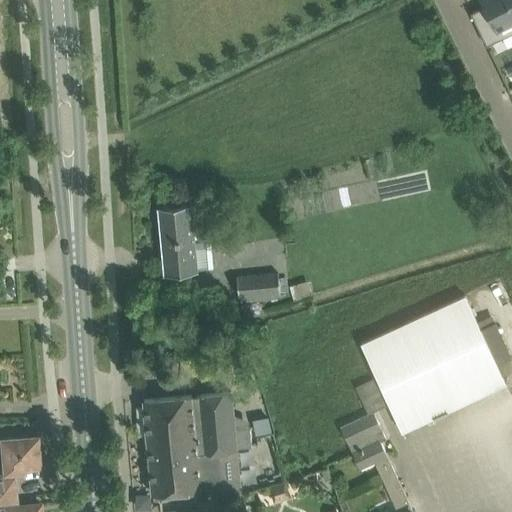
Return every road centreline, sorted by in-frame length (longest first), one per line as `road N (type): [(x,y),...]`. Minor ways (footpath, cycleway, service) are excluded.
road 1 (tertiary): [(97,511),(70,203)]
road 2 (residential): [(511,136),(444,0)]
road 3 (tertiary): [(60,56),(51,97),(55,155),(70,203)]
road 4 (tertiary): [(70,203),(75,98),(60,56)]
